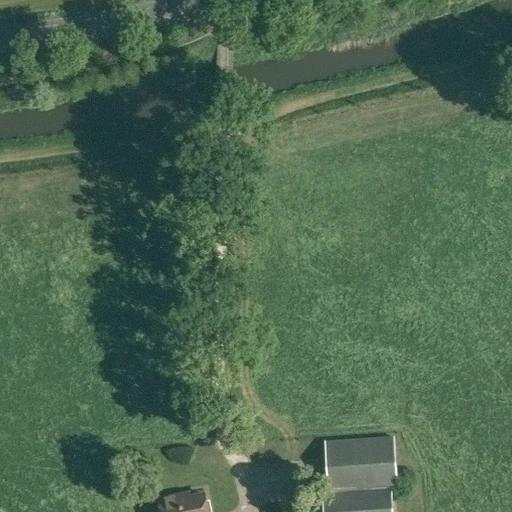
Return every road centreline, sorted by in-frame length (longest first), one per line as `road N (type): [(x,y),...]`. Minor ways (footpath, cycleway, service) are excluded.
road 1 (unclassified): [(216,410),(221,0)]
road 2 (tertiary): [(0,19),(151,0)]
